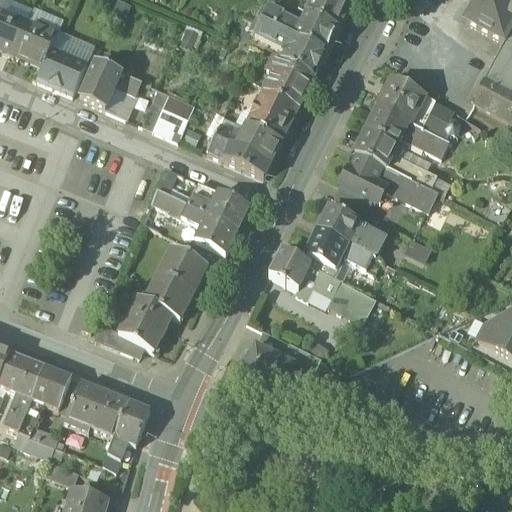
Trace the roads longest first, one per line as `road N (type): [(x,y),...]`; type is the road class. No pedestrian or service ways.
road 1 (residential): [(0,91),(283,211)]
road 2 (residential): [(177,404),(461,511)]
road 3 (residential): [(394,0),(283,211)]
road 4 (residential): [(283,211),(177,404)]
road 5 (residential): [(0,331),(177,404)]
